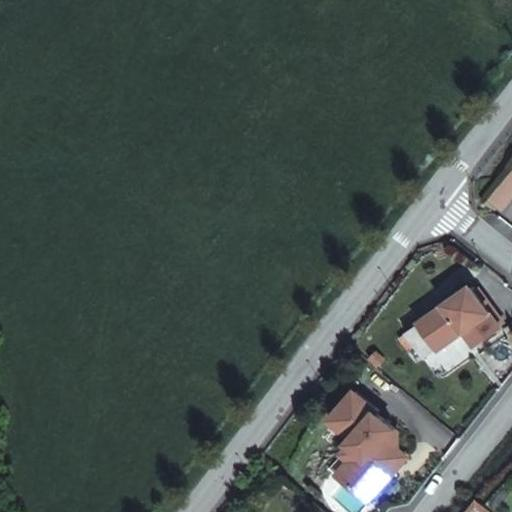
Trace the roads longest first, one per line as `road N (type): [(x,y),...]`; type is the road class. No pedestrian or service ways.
road 1 (residential): [(189,511),(429,201)]
road 2 (residential): [(424,511),(511,397)]
road 3 (residential): [(429,201),(511,92)]
